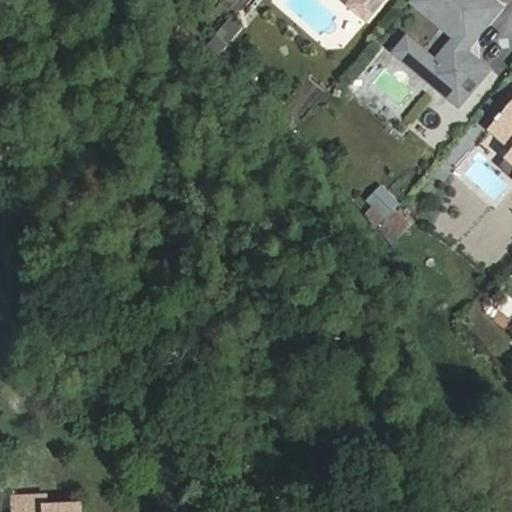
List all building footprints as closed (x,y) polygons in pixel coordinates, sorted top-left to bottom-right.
[(423,59),(413,71),(445,99),(474,67),(450,47),(487,4),(482,0),(425,0),(417,10),(427,18),(445,34),(423,59)] [(413,71),(423,59),(395,35),(384,48),(413,71)] [(511,86),(477,127),(501,147),(493,155),(511,170),(505,177),(511,183),(511,86)] [(400,237),(416,222),(382,187),(366,202),(400,237)] [(53,506),(53,496),(22,497),(22,511),(87,511),(88,505),(53,506)]
